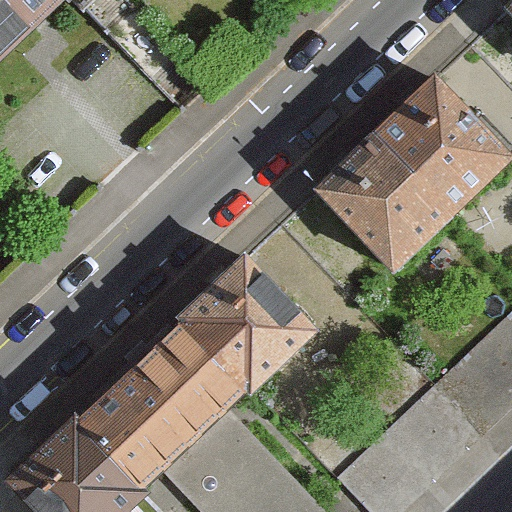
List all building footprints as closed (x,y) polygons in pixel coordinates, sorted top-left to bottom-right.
[(62,0),(0,0),(0,61),(14,48),(62,0)] [(70,0),(83,12),(87,9),(95,0),(70,0)] [(510,159),(434,79),(410,101),(341,166),(317,190),(393,269),(510,159)] [(182,317),(186,320),(249,386),(252,390),(314,331),(245,258),(229,273),(182,317)] [(511,310),(434,384),(479,431),(511,400),(511,310)] [(116,386),(76,424),(139,490),(162,467),(225,409),(249,386),(186,320),(146,358),(116,386)] [(434,384),(337,477),(370,511),(394,511),(479,431),(434,384)] [(225,409),(162,467),(183,489),(181,491),(200,511),(315,511),(321,507),(313,498),(246,428),(245,430),(225,409)] [(33,457),(9,480),(39,511),(121,511),(142,493),(139,490),(76,424),(72,420),(33,457)]
